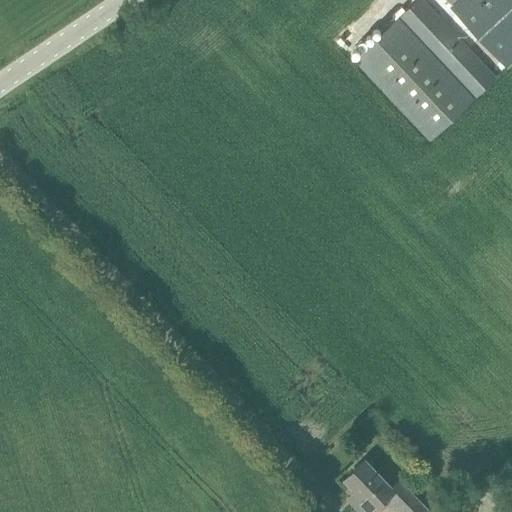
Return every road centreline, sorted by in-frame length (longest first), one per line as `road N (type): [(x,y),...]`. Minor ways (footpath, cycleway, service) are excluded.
road 1 (unknown): [(0,165),(306,489)]
road 2 (tertiary): [(0,81),(119,0)]
